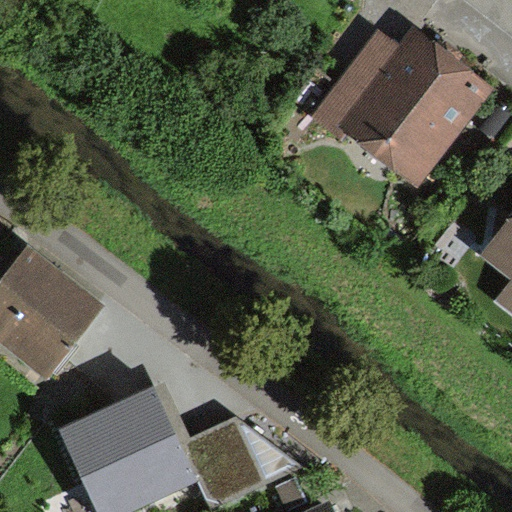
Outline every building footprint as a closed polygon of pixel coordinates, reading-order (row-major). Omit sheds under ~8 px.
[(317,118),(421,195),(496,91),(448,57),(413,31),(399,50),(379,35),(317,118)] [(511,219),(484,255),(511,276),(511,286),(501,300),(511,308),(511,219)] [(0,291),(0,352),(46,390),(105,316),(47,269),(29,255),(0,291)] [(174,438),(154,395),(60,440),(94,511),(145,511),(198,487),(180,450),(174,438)] [(237,425),(180,450),(198,487),(206,502),(222,509),(303,472),(237,425)]
